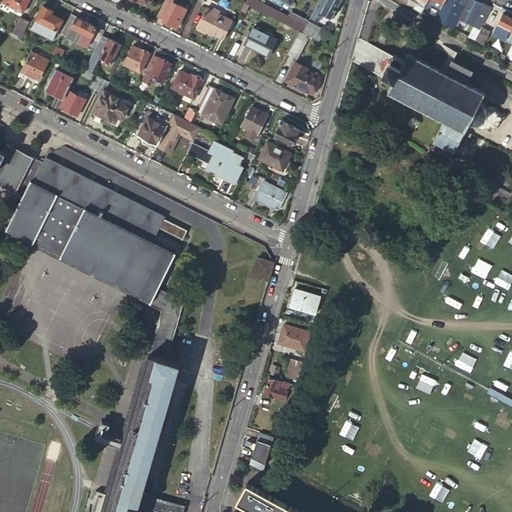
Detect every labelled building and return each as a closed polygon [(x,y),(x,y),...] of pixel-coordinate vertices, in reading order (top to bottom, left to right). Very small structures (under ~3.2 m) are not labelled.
[(4,0),(3,4),(23,13),(29,0),(4,0)] [(157,19),(167,0),(164,0),(155,19),(157,19)] [(173,0),(167,0),(157,19),(175,29),(185,10),(172,4),(173,0)] [(256,0),(246,0),(244,4),(248,6),(284,24),(288,17),(256,0)] [(330,18),(339,0),(317,0),(309,17),(317,21),(322,13),(330,18)] [(427,0),(401,0),(400,2),(421,13),(427,0)] [(442,5),(443,0),(427,0),(421,13),(426,16),(431,5),(434,0),(442,5)] [(431,5),(439,10),(442,5),(434,0),(431,5)] [(470,24),(481,3),(474,0),(443,0),(442,5),(439,10),(434,20),(474,41),(480,29),(470,24)] [(248,6),(244,4),(243,3),(238,11),(244,13),(248,6)] [(481,27),(490,8),(481,3),(470,24),(480,29),(481,27)] [(35,21),(36,21),(51,28),(48,35),(54,38),(62,21),(48,14),(50,10),(43,6),(35,21)] [(231,21),(205,7),(196,24),(223,38),(231,21)] [(290,12),(288,17),(284,24),(297,31),(301,33),(307,22),(307,20),(290,12)] [(511,19),(502,14),(497,24),(492,34),(504,39),(507,32),(511,34),(511,19)] [(90,41),(96,27),(71,15),(61,34),(67,37),(72,28),(83,33),(81,37),(90,41)] [(21,39),(30,23),(20,18),(13,35),(21,39)] [(51,28),(36,21),(33,27),(48,35),(51,28)] [(319,28),(307,22),(301,33),(305,35),(308,36),(314,39),(319,28)] [(102,36),(104,32),(96,27),(90,41),(97,45),(102,36)] [(489,32),(481,27),(480,29),(474,41),(482,45),(489,32)] [(72,28),(67,37),(78,42),(81,37),(83,33),(72,28)] [(277,43),(254,31),(246,46),(270,58),(277,43)] [(305,35),(301,33),(297,31),(286,53),(294,57),(297,51),(305,35)] [(308,36),(305,35),(297,51),(300,52),(308,36)] [(84,71),(90,73),(98,57),(103,59),(109,62),(111,63),(120,44),(102,36),(97,45),(84,71)] [(149,53),(132,45),(122,65),(139,73),(149,53)] [(64,52),(55,47),(51,54),(61,59),(64,52)] [(30,51),(20,71),(37,80),(47,60),(30,51)] [(483,92),(464,82),(470,71),(451,60),(445,72),(407,52),(402,61),(393,56),(390,61),(388,60),(382,72),(384,72),(382,77),(392,82),(387,90),(443,120),(432,141),(452,151),(453,150),(461,155),(468,141),(460,137),(463,130),(468,122),(476,124),(483,120),(487,113),(484,106),(479,101),(483,92)] [(158,59),(153,57),(145,73),(149,75),(148,77),(162,83),(172,64),(165,61),(164,58),(161,57),(160,58),(158,57),(158,59)] [(307,88),(312,91),(319,78),(305,70),(306,68),(294,62),(285,80),(306,90),(307,88)] [(45,88),(63,98),(73,78),(55,69),(45,88)] [(95,90),(101,79),(90,73),(84,71),(81,77),(91,81),(89,87),(95,90)] [(191,77),(179,71),(171,88),(193,98),(202,80),(200,80),(200,77),(195,74),(193,76),(192,75),(191,77)] [(108,82),(107,82),(101,79),(95,90),(93,93),(100,97),(92,113),(115,124),(121,113),(124,115),(128,104),(103,92),(108,82)] [(234,98),(208,85),(195,111),(222,124),(234,98)] [(84,99),(77,96),(68,92),(60,107),(77,115),(84,99)] [(267,114),(251,106),(241,127),(245,129),(242,136),(252,141),(256,134),(257,135),(267,114)] [(183,119),(190,123),(195,111),(189,107),(183,119)] [(172,114),(160,108),(153,120),(147,118),(137,136),(144,139),(142,143),(153,148),(155,145),(156,145),(166,126),(168,122),(172,114)] [(195,136),(200,128),(190,123),(183,119),(172,114),(168,122),(172,125),(195,136)] [(273,139),(287,146),(289,143),(292,144),(296,136),(293,134),(296,128),(281,120),(277,127),(278,128),(273,139)] [(156,145),(154,149),(162,153),(174,130),(170,129),(166,126),(156,145)] [(213,154),(208,163),(204,171),(233,185),(241,168),(237,166),(242,158),(230,152),(231,150),(213,141),(208,151),(213,154)] [(290,153),(266,141),(258,159),(281,171),(290,153)] [(192,143),(186,153),(208,163),(213,154),(208,151),(192,143)] [(0,186),(13,193),(16,198),(18,200),(19,201),(39,163),(32,159),(29,165),(12,156),(12,155),(12,154),(12,153),(11,151),(11,150),(10,148),(8,147),(7,146),(6,145),(4,144),(1,152),(0,151),(0,186)] [(361,158),(348,155),(333,210),(345,213),(346,211),(373,218),(376,205),(375,205),(386,165),(373,161),(373,163),(361,160),(361,158)] [(42,164),(39,163),(19,201),(4,231),(151,303),(158,290),(175,254),(152,242),(159,228),(182,239),(186,231),(163,219),(164,217),(45,158),(42,164)] [(478,176),(474,183),(489,191),(511,202),(511,190),(511,193),(478,176)] [(257,193),(263,183),(265,180),(258,177),(251,190),(257,193)] [(285,195),(263,183),(257,193),(255,199),(271,208),(273,205),(278,208),(285,195)] [(267,281),(273,263),(256,258),(250,277),(267,281)] [(320,296),(294,289),(289,307),(315,314),(320,296)] [(182,302),(158,290),(151,303),(164,309),(150,355),(163,358),(182,302)] [(278,318),(271,341),(279,343),(284,325),(285,320),(278,318)] [(307,332),(284,325),(279,343),(302,349),(307,332)] [(178,363),(163,358),(150,355),(147,354),(145,363),(142,363),(99,511),(180,511),(182,506),(140,493),(178,363)] [(297,366),(288,363),(284,378),(293,380),(297,366)] [(302,367),(297,366),(293,380),(297,381),(302,367)] [(290,404),(296,387),(268,379),(264,397),(290,404)] [(100,423),(95,440),(116,447),(122,430),(100,423)] [(272,437),(259,433),(249,465),(261,469),(272,437)] [(298,511),(246,484),(236,502),(255,511),(298,511)]
